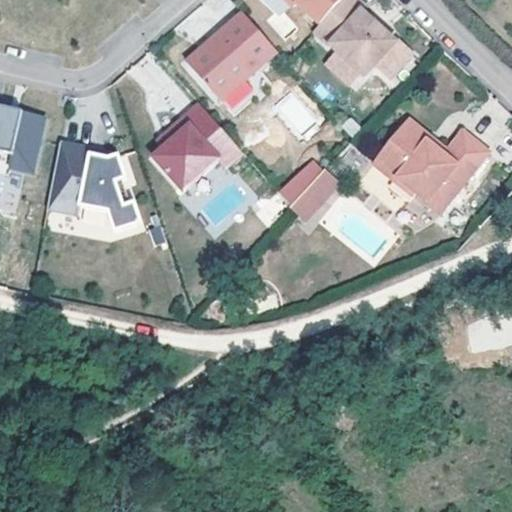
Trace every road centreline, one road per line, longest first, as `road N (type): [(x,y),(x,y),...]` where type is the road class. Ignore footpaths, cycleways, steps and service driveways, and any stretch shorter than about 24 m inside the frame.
road 1 (track): [(247,343),(111,428),(0,477)]
road 2 (track): [(511,248),(318,327),(247,343)]
road 3 (track): [(247,343),(189,342),(0,304)]
road 4 (residential): [(0,68),(98,86),(201,0)]
